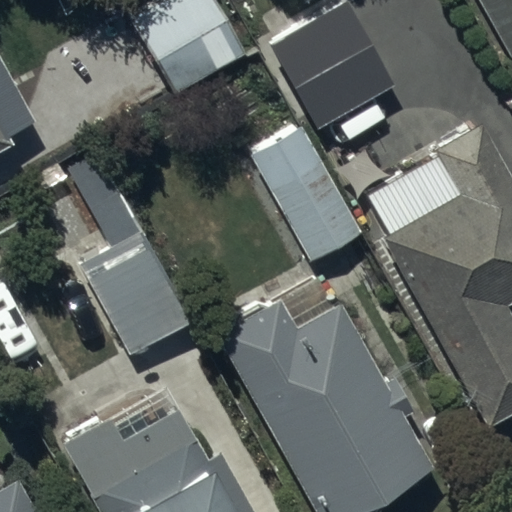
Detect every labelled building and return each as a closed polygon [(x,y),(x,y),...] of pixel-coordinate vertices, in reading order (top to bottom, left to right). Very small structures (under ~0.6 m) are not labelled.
[(216,0),(135,0),(124,7),(170,84),(242,42),(216,0)] [(345,0),(328,0),(267,37),(310,110),(384,66),(345,0)] [(511,0),(478,0),(501,42),(511,36),(511,0)] [(293,114),(243,143),(300,247),(304,245),(311,257),(205,316),(313,511),(320,511),(382,478),(377,469),(419,446),(394,400),(403,395),(384,360),(374,365),(337,298),(381,274),(293,114)] [(511,287),(511,183),(476,116),(427,142),(433,153),(364,190),(382,223),(377,226),(479,414),(511,396),(511,322),(497,295),(511,287)] [(99,228),(67,245),(124,348),(188,313),(92,139),(60,157),(99,228)] [(105,411),(57,437),(97,511),(252,511),(216,447),(201,455),(170,399),(115,430),(105,411)] [(0,511),(32,511),(9,470),(0,474),(0,511)]
